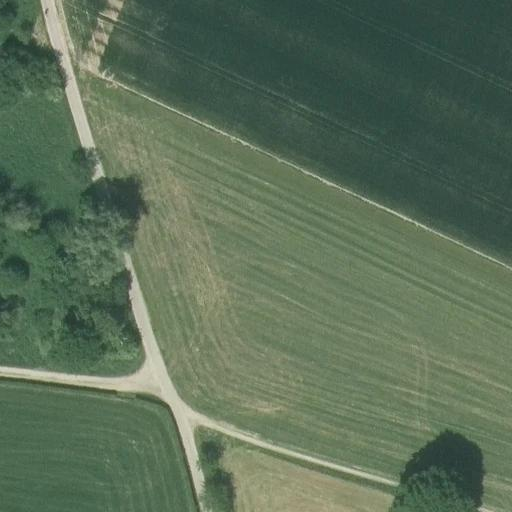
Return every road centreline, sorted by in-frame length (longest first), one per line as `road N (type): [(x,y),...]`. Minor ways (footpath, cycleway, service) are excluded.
road 1 (track): [(175,409),(481,511)]
road 2 (track): [(164,387),(0,373)]
